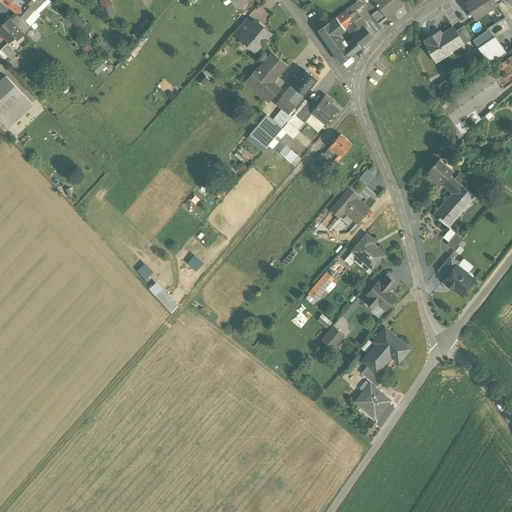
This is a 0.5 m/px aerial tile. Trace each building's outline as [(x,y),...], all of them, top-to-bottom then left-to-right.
[(98,0),(102,10),(112,6),(109,0),(98,0)] [(401,4),(398,0),(371,0),(372,0),(379,8),(386,16),(401,4)] [(493,0),(471,0),(465,4),(475,19),(497,5),(495,3),(493,0)] [(17,4),(12,1),(8,6),(15,13),(24,20),(31,13),(23,6),(21,8),(17,4)] [(34,9),(27,1),(23,5),(23,6),(31,13),(34,9)] [(379,8),(371,15),(373,18),(378,23),(386,16),(379,8)] [(83,21),(78,11),(70,15),(75,25),(83,21)] [(24,20),(15,13),(9,19),(17,28),(24,20)] [(342,14),(337,17),(318,32),(330,47),(335,54),(341,61),(349,56),(343,48),(334,37),(346,28),(354,21),(349,15),(345,18),(342,14)] [(352,36),(364,27),(367,25),(360,17),(354,21),(346,28),(352,36)] [(8,18),(0,26),(0,33),(9,43),(15,37),(17,39),(23,34),(17,28),(9,19),(8,18)] [(378,23),(373,18),(367,23),(375,33),(382,27),(378,23)] [(24,20),(17,28),(23,34),(31,27),(24,20)] [(246,20),(234,34),(240,39),(252,26),(246,20)] [(240,39),(240,40),(254,52),(256,50),(259,50),(261,48),(260,45),(270,34),(256,21),(252,26),(240,39)] [(471,39),(463,26),(455,31),(463,44),(471,39)] [(364,27),(352,36),(355,39),(360,47),(372,37),(364,27)] [(455,31),(453,28),(436,38),(434,35),(425,41),(431,52),(430,52),(435,61),(463,44),(455,31)] [(494,37),(478,48),(490,64),(505,53),(494,37)] [(355,39),(343,48),(349,56),(360,47),(355,39)] [(15,54),(6,44),(1,49),(10,59),(15,54)] [(506,53),(497,60),(500,64),(509,57),(506,53)] [(286,66),(272,54),(258,71),(258,70),(248,81),(265,95),(275,84),(272,82),(286,66)] [(500,64),(442,107),(448,116),(455,125),(474,111),(511,82),(511,55),(509,57),(500,64)] [(45,61),(41,64),(49,71),(52,68),(45,61)] [(317,80),(304,70),(292,84),(298,89),(305,95),(317,80)] [(0,81),(0,122),(11,135),(38,110),(23,95),(6,76),(0,81)] [(275,84),(265,95),(270,100),(280,88),(275,84)] [(296,91),(290,87),(276,104),(283,109),(289,114),(305,95),(298,89),(296,91)] [(42,106),(28,91),(23,95),(38,110),(42,106)] [(337,109),(323,98),(317,106),(311,113),(325,124),(337,109)] [(299,116),(298,116),(305,122),(311,113),(317,106),(311,101),(299,116)] [(448,116),(442,107),(437,111),(442,121),(448,116)] [(289,114),(283,109),(274,121),(282,128),(287,122),(292,116),(289,114)] [(474,111),(455,125),(459,130),(462,135),(481,120),(474,111)] [(299,116),(295,113),(292,116),(287,122),(297,131),(305,122),(298,116),(299,116)] [(250,136),(265,149),(282,129),(266,116),(250,136)] [(455,125),(448,116),(442,121),(453,135),(459,130),(455,125)] [(297,131),(287,122),(282,128),(282,129),(288,134),(292,137),(297,131)] [(459,130),(453,135),(456,140),(462,135),(459,130)] [(352,144),(341,135),(330,147),(341,157),(352,144)] [(303,160),(287,147),(281,155),(297,168),(303,160)] [(341,157),(330,147),(323,155),(331,161),(326,166),(330,170),(341,157)] [(323,155),(322,153),(317,159),(321,162),(326,166),(331,161),(323,155)] [(446,166),(440,160),(435,165),(434,164),(432,166),(433,167),(424,177),(438,189),(442,185),(450,176),(451,174),(444,168),(446,166)] [(233,167),(238,175),(246,170),(242,162),(233,167)] [(326,166),(321,162),(316,168),(325,176),(330,170),(326,166)] [(368,184),(375,175),(368,168),(360,178),(368,184)] [(460,174),(455,179),(460,183),(464,177),(460,174)] [(450,176),(442,185),(447,189),(452,194),(434,214),(439,218),(439,219),(449,228),(460,215),(457,213),(472,195),(455,180),(450,176)] [(358,196),(349,188),(331,210),(340,217),(344,212),(358,223),(369,209),(356,198),(358,196)] [(456,233),(447,245),(454,250),(463,239),(456,233)] [(385,255),(373,244),(376,242),(367,234),(352,251),(359,257),(373,269),(385,255)] [(352,251),(345,260),(351,266),(359,257),(352,251)] [(449,256),(438,270),(447,278),(456,266),(457,266),(459,264),(449,256)] [(457,266),(456,266),(447,278),(444,282),(447,284),(448,283),(454,287),(453,288),(462,296),(474,280),(473,279),(473,275),(469,273),(465,273),(457,266)] [(308,295),(317,301),(334,280),(325,274),(308,295)] [(387,277),(381,285),(378,282),(368,295),(370,297),(366,302),(374,308),(378,303),(386,310),(396,298),(388,291),(395,284),(387,277)] [(149,288),(172,312),(179,305),(157,281),(149,288)] [(328,327),(332,322),(323,313),(318,319),(328,327)] [(333,326),(322,340),(333,349),(345,336),(333,326)] [(378,344),(364,361),(369,365),(372,367),(375,369),(390,350),(400,359),(409,349),(386,329),(375,342),(378,344)] [(368,340),(361,348),(366,352),(373,344),(368,340)] [(382,380),(370,370),(372,367),(369,365),(362,373),(377,386),(382,380)] [(390,401),(371,384),(356,402),(364,408),(366,406),(377,416),(390,401)]
